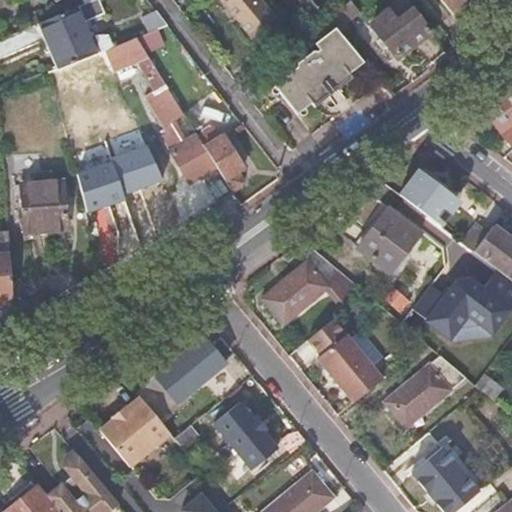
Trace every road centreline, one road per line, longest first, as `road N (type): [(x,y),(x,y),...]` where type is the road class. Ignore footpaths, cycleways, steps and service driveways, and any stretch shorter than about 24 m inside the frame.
road 1 (residential): [(389,511),(189,282)]
road 2 (residential): [(318,193),(166,0)]
road 3 (secondary): [(189,282),(0,391)]
road 4 (secondary): [(318,193),(189,282)]
road 5 (secondary): [(417,121),(318,193)]
road 6 (secondary): [(511,44),(417,121)]
